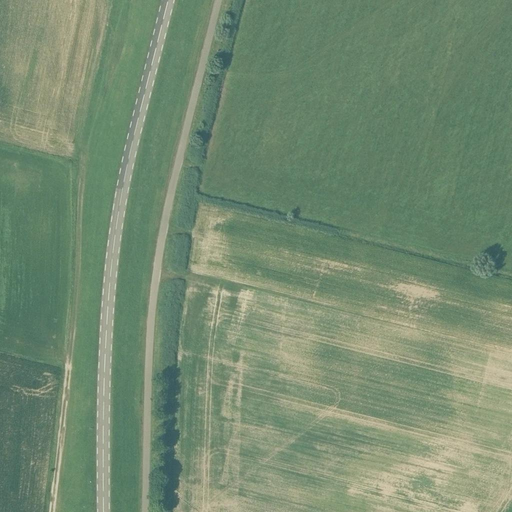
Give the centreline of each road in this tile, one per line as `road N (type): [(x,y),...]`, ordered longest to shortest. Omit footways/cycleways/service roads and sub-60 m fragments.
road 1 (unclassified): [(144,511),(159,252),(217,0)]
road 2 (secondary): [(103,511),(112,250),(167,0)]
road 3 (track): [(50,511),(75,275)]
